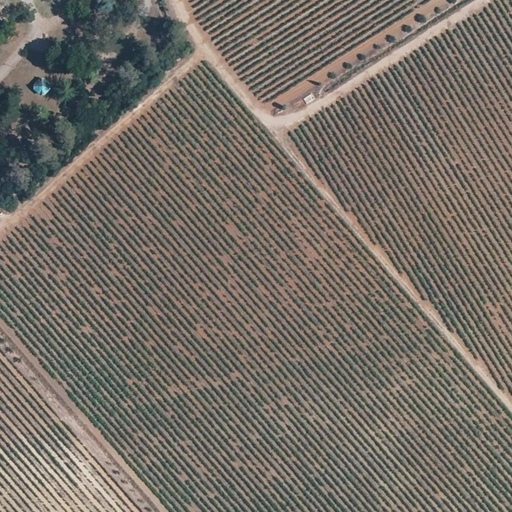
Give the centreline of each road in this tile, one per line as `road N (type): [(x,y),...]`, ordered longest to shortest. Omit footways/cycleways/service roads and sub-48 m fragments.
road 1 (track): [(275,122),(511,405)]
road 2 (track): [(0,230),(205,51)]
road 3 (track): [(275,122),(295,121),(486,0)]
road 4 (track): [(180,0),(236,91),(275,122)]
